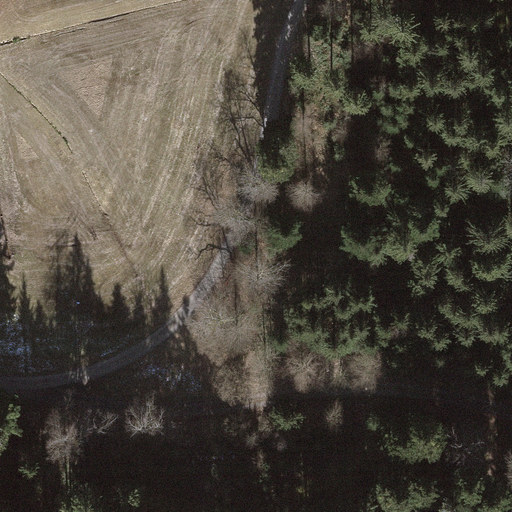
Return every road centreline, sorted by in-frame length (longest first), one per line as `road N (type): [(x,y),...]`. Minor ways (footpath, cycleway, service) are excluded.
road 1 (track): [(0,388),(116,363),(166,332),(207,289),(249,208),(290,33),(309,0)]
road 2 (track): [(511,414),(380,388),(151,410),(0,389)]
